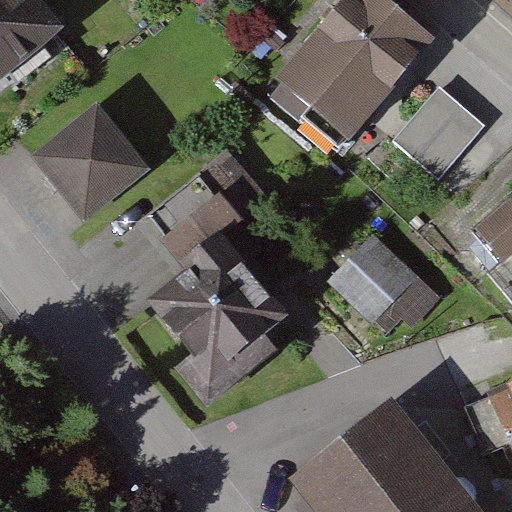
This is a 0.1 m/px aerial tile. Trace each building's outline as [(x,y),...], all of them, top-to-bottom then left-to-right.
[(0,0),(0,100),(69,45),(32,0),(0,0)] [(429,41),(376,0),(338,0),(265,94),(342,153),(429,41)] [(511,0),(481,0),(511,25),(511,0)] [(442,91),(396,146),(441,184),(487,129),(442,91)] [(95,113),(33,164),(89,231),(151,180),(95,113)] [(511,195),(465,235),(511,288),(511,195)] [(181,279),(139,314),(210,401),(267,355),(253,337),(293,304),(215,208),(159,253),(181,279)] [(434,294),(375,241),(335,284),(394,338),(434,294)] [(511,398),(486,409),(511,472),(511,398)] [(466,511),(403,432),(300,511),(466,511)]
